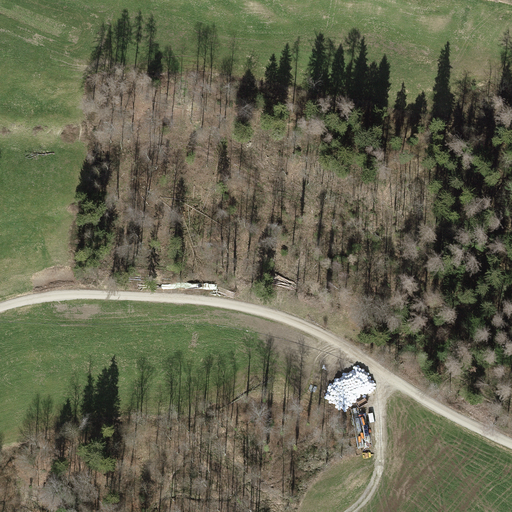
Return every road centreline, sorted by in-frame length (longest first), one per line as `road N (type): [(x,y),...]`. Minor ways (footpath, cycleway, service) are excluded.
road 1 (track): [(511,444),(266,310),(78,293),(0,308)]
road 2 (track): [(384,374),(374,417),(379,474),(354,511)]
